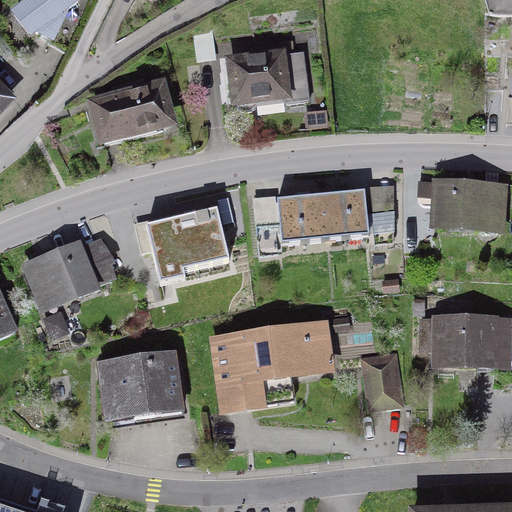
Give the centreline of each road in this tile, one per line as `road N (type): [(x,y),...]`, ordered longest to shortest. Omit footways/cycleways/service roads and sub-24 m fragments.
road 1 (residential): [(0,234),(151,181),(272,157),(384,150),(511,156)]
road 2 (residential): [(511,464),(257,489),(148,487),(60,470),(0,447)]
road 3 (residential): [(0,153),(101,60),(206,0)]
